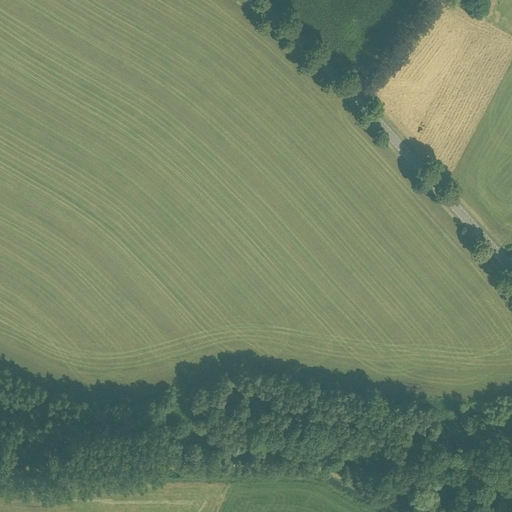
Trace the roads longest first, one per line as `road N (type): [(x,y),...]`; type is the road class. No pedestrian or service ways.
road 1 (tertiary): [(511,268),(350,89)]
road 2 (tertiary): [(350,89),(248,0)]
